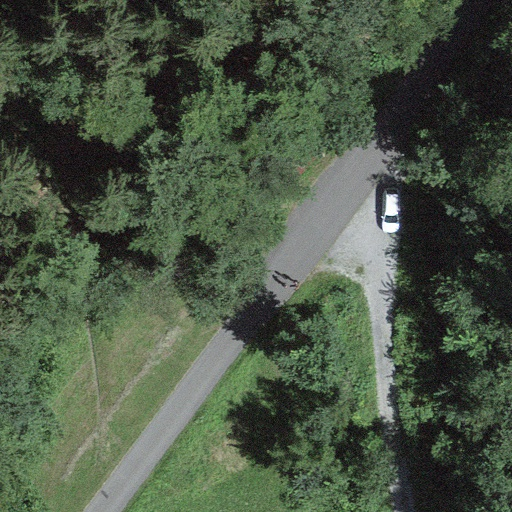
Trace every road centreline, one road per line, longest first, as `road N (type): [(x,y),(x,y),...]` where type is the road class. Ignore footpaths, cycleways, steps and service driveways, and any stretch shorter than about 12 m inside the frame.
road 1 (unclassified): [(99,511),(366,178),(482,0)]
road 2 (track): [(401,511),(366,178)]
